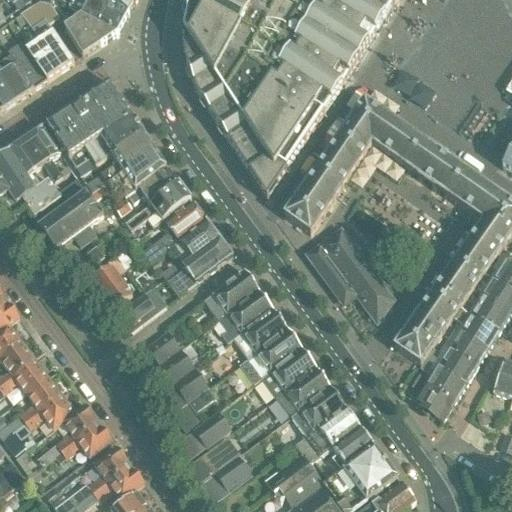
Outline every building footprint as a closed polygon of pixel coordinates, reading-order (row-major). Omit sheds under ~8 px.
[(18,0),(8,0),(18,12),(19,14),(26,9),(18,0)] [(18,0),(26,9),(32,4),(31,3),(28,0),(18,0)] [(41,0),(39,5),(51,8),(54,0),(41,0)] [(129,17),(102,2),(102,3),(97,0),(73,0),(70,5),(73,13),(82,19),(81,20),(101,50),(118,39),(130,18),(129,18),(129,17)] [(103,0),(102,2),(129,17),(134,9),(135,9),(139,0),(103,0)] [(194,0),(191,7),(186,32),(188,55),(310,138),(349,80),(460,148),(488,183),(498,168),(511,176),(511,150),(510,148),(511,144),(511,69),(490,14),(467,0),(194,0)] [(60,23),(51,8),(39,5),(20,18),(31,33),(40,45),(26,54),(47,86),(74,67),(53,36),(49,30),(60,23)] [(84,62),(101,50),(81,20),(65,31),(84,62)] [(26,54),(23,50),(9,60),(34,95),(47,86),(26,54)] [(0,80),(17,106),(34,95),(9,60),(0,65),(0,80)] [(0,116),(0,117),(17,106),(0,80),(0,116)] [(110,87),(47,129),(57,144),(56,144),(58,147),(70,164),(71,163),(76,171),(75,172),(82,181),(107,164),(112,161),(111,160),(144,139),(133,122),(122,105),(110,87)] [(365,106),(329,158),(354,175),(372,150),(406,174),(406,175),(418,183),(418,184),(423,187),(427,190),(446,162),(442,159),(365,106)] [(52,165),(61,159),(43,132),(26,143),(44,170),(43,170),(55,187),(63,181),(72,175),(69,170),(60,177),(52,165)] [(106,188),(155,156),(144,139),(111,160),(112,161),(119,171),(118,171),(116,170),(101,180),(100,179),(87,188),(92,197),(93,197),(106,188)] [(28,180),(43,170),(44,170),(26,143),(10,154),(28,180)] [(36,193),(28,180),(10,154),(0,160),(0,184),(21,215),(24,213),(26,209),(34,222),(60,203),(61,202),(58,198),(49,185),(36,193)] [(136,196),(167,173),(155,156),(106,188),(112,197),(119,192),(126,202),(128,200),(129,201),(135,196),(136,196)] [(329,158),(311,184),(336,201),(354,175),(329,158)] [(446,162),(427,190),(431,193),(435,196),(436,195),(448,204),(449,202),(484,227),(463,256),(488,274),(491,270),(503,252),(511,239),(511,207),(450,165),(446,162)] [(135,196),(129,201),(129,202),(133,207),(134,208),(144,200),(150,209),(151,210),(179,189),(167,173),(136,196),(135,196)] [(14,220),(21,215),(0,184),(0,213),(6,209),(14,220)] [(94,206),(89,200),(89,199),(77,184),(58,198),(61,202),(60,203),(66,211),(38,232),(56,255),(104,220),(94,206)] [(311,184),(285,221),(311,238),(319,227),(336,201),(311,184)] [(150,210),(125,228),(132,236),(147,225),(153,233),(162,226),(191,204),(179,189),(151,210),(150,210)] [(115,213),(120,220),(121,222),(132,213),(127,204),(115,213)] [(173,249),(206,224),(193,207),(165,227),(174,238),(170,241),(168,239),(152,250),(154,253),(145,260),(150,267),(174,250),(173,249)] [(165,283),(219,242),(206,224),(173,249),(174,250),(181,259),(176,262),(171,267),(172,269),(161,278),(165,283)] [(321,253),(312,261),(345,306),(355,299),(377,328),(394,306),(377,283),(375,285),(347,248),(350,246),(342,235),(320,251),(321,253)] [(219,242),(165,283),(169,289),(179,282),(187,293),(195,287),(232,259),(219,242)] [(85,276),(104,261),(96,250),(77,265),(85,276)] [(133,301),(118,282),(133,270),(123,256),(108,268),(110,271),(91,284),(114,315),(133,301)] [(463,256),(395,352),(420,370),(421,370),(425,364),(433,353),(454,323),(461,312),(470,300),(480,285),(485,278),(488,274),(463,256)] [(494,283),(511,294),(511,257),(510,257),(494,283)] [(488,274),(485,278),(491,281),(496,274),(491,270),(488,274)] [(219,325),(260,296),(245,276),(205,306),(219,325)] [(486,289),(491,281),(485,278),(480,285),(486,289)] [(511,319),(511,316),(511,294),(494,283),(483,301),(511,319)] [(228,349),(234,345),(274,316),(260,296),(219,325),(228,336),(222,341),(228,349)] [(144,299),(117,319),(122,327),(127,332),(151,314),(154,312),(144,299)] [(470,300),(461,312),(469,317),(474,310),(469,307),(473,301),(470,300)] [(500,336),(511,319),(483,301),(472,319),(500,336)] [(0,338),(10,331),(20,323),(6,305),(0,309),(0,338)] [(462,328),(469,317),(461,312),(454,323),(462,328)] [(248,364),(288,335),(274,316),(234,345),(248,364)] [(489,354),(500,336),(472,319),(461,337),(489,354)] [(0,366),(0,365),(23,348),(10,331),(0,338),(0,366)] [(261,384),(302,354),(288,335),(248,364),(240,371),(254,389),(261,384)] [(478,372),(489,354),(461,337),(450,355),(478,372)] [(160,368),(179,354),(167,338),(148,352),(160,368)] [(0,392),(36,366),(23,348),(0,365),(0,366),(8,376),(3,380),(2,379),(0,380),(0,392)] [(433,353),(425,364),(433,369),(440,357),(433,353)] [(174,388),(194,374),(179,354),(160,368),(174,388)] [(276,403),(316,373),(302,354),(261,384),(276,403)] [(467,390),(478,372),(450,355),(439,373),(467,390)] [(511,403),(511,369),(509,369),(511,365),(505,363),(493,397),(511,403)] [(433,369),(425,364),(421,370),(420,370),(419,372),(426,377),(427,376),(428,376),(433,369)] [(12,393),(18,389),(27,401),(50,384),(36,366),(0,392),(0,403),(13,394),(12,393)] [(290,422),(331,392),(316,373),(276,403),(290,422)] [(455,408),(467,390),(439,373),(428,391),(455,408)] [(188,408),(208,393),(194,374),(174,388),(188,408)] [(417,393),(423,383),(415,378),(408,388),(417,393)] [(8,442),(25,429),(63,401),(50,384),(27,401),(33,410),(27,414),(27,415),(19,421),(0,434),(0,441),(3,445),(8,441),(8,442)] [(455,408),(428,391),(418,408),(444,426),(455,408)] [(305,443),(345,412),(331,392),(290,422),(290,423),(305,443)] [(215,403),(208,393),(188,408),(189,408),(181,414),(188,423),(215,403)] [(63,401),(25,429),(30,436),(31,436),(39,430),(40,430),(45,426),(52,436),(76,418),(63,401)] [(61,457),(99,428),(85,411),(76,418),(52,436),(53,437),(64,429),(70,437),(62,442),(63,443),(37,464),(44,472),(62,459),(61,457)] [(302,459),(279,477),(285,486),(286,487),(309,470),(322,461),(322,460),(360,432),(345,412),(305,443),(295,450),(302,459)] [(207,453),(230,435),(217,418),(194,435),(207,453)] [(113,446),(99,428),(61,457),(62,459),(66,464),(81,452),(90,464),(113,446)] [(342,476),(375,451),(360,432),(322,460),(322,461),(325,464),(335,456),(338,460),(333,464),(342,476)] [(511,458),(511,455),(511,441),(506,440),(501,455),(511,458)] [(227,445),(203,463),(215,478),(237,462),(239,460),(227,445)] [(342,477),(324,491),(339,511),(361,511),(367,508),(367,507),(398,484),(399,483),(375,451),(342,476),(342,477)] [(75,511),(79,510),(131,471),(117,453),(95,470),(105,484),(99,488),(97,486),(88,492),(86,489),(56,511),(75,511)] [(249,478),(237,462),(215,478),(215,479),(227,494),(249,478)] [(324,491),(309,470),(286,487),(285,486),(277,492),(292,511),(294,511),(320,493),(320,494),(324,491)] [(131,471),(79,510),(80,511),(91,511),(99,507),(101,509),(116,498),(122,506),(136,495),(144,489),(131,471)] [(369,511),(409,511),(416,507),(401,488),(369,511)] [(333,511),(320,494),(320,493),(294,511),(333,511)] [(0,511),(1,511),(16,502),(11,494),(0,502),(0,511)] [(148,511),(136,495),(122,506),(122,507),(114,511),(148,511)]
